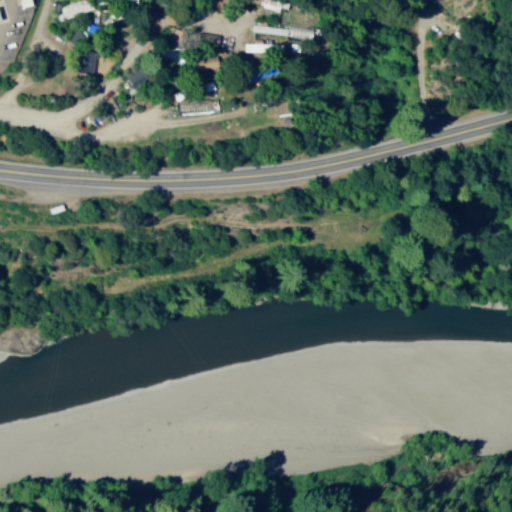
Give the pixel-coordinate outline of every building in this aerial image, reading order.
[(248,31),(309,36),(310,27),(262,23),(249,22),(248,31)] [(216,44),(216,34),(195,32),(194,42),(216,44)] [(266,43),(241,42),(241,51),(266,52),(266,43)] [(153,55),(174,63),(177,53),(156,46),(153,55)] [(94,54),(75,50),(71,70),(90,74),(94,54)] [(194,84),(196,92),(211,89),(209,81),(194,84)]
